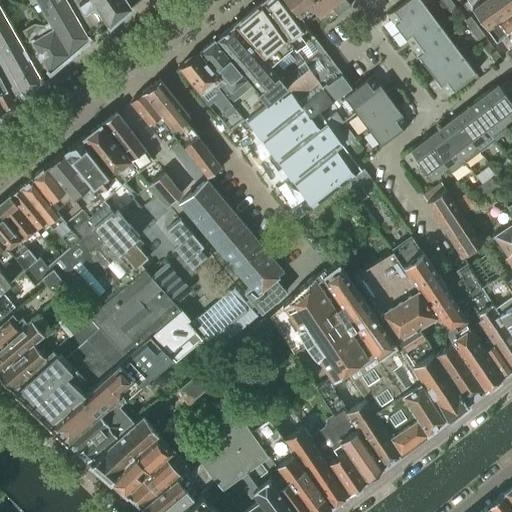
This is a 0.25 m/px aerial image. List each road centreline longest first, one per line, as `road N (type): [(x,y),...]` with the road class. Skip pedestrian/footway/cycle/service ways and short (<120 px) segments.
road 1 (residential): [(0,178),(159,53),(213,0)]
road 2 (residential): [(511,384),(341,511)]
road 3 (residential): [(127,511),(0,393)]
road 4 (residential): [(441,248),(382,158),(434,118)]
